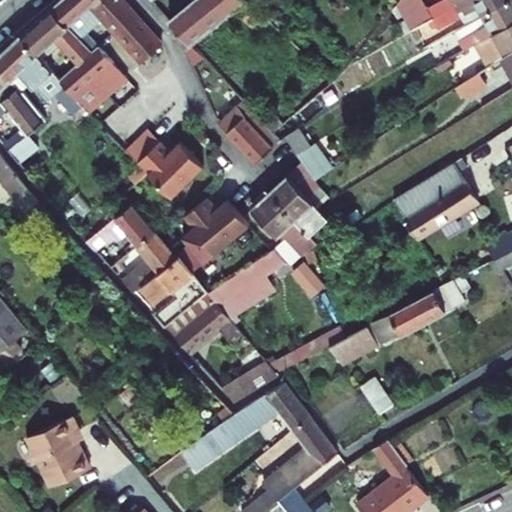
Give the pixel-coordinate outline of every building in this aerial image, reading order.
[(70,25),(90,5),(95,0),(59,0),(53,6),(70,25)] [(104,21),(106,20),(142,62),(163,43),(124,0),(95,0),(90,5),(102,19),(104,21)] [(193,0),(170,19),(190,43),(233,8),(242,0),(193,0)] [(270,19),(248,0),(242,0),(233,8),(253,26),(259,19),(265,24),(270,19)] [(399,0),(396,4),(403,15),(405,19),(411,30),(433,18),(427,7),(423,0),(399,0)] [(440,0),(427,7),(433,18),(465,0),(440,0)] [(465,0),(433,18),(439,28),(461,16),(465,24),(508,0),(465,0)] [(456,30),(466,49),(475,44),(511,22),(511,0),(508,0),(465,24),(456,30)] [(398,18),(403,15),(396,4),(393,9),(398,18)] [(102,19),(90,5),(70,25),(93,50),(99,45),(87,32),(102,19)] [(22,33),(39,53),(57,37),(70,25),(53,6),(22,33)] [(406,33),(411,30),(405,19),(400,22),(406,33)] [(511,22),(475,44),(488,65),(491,63),(511,49),(511,22)] [(93,50),(70,25),(57,37),(80,62),(93,50)] [(39,53),(22,33),(0,53),(0,72),(14,90),(19,86),(21,89),(30,82),(35,88),(37,86),(49,100),(56,93),(74,114),(79,110),(83,114),(88,110),(60,79),(39,53)] [(88,110),(89,112),(128,78),(99,45),(93,50),(80,62),(60,79),(88,110)] [(511,49),(491,63),(494,68),(506,62),(511,71),(511,49)] [(470,94),(486,84),(479,71),(463,82),(469,92),(470,94)] [(0,101),(1,101),(14,90),(0,72),(0,101)] [(463,82),(456,86),(463,97),(469,92),(463,82)] [(4,143),(9,149),(28,133),(45,119),(21,89),(19,86),(14,90),(1,101),(0,101),(0,114),(7,108),(23,128),(4,143)] [(256,163),(281,139),(243,98),(218,122),(256,163)] [(286,136),(297,154),(311,145),(299,127),(286,136)] [(126,150),(137,161),(159,139),(149,128),(126,150)] [(28,133),(9,149),(20,162),(39,146),(28,133)] [(161,140),(159,139),(137,161),(173,195),(204,164),(180,140),(171,150),(161,140)] [(334,167),(315,142),(311,145),(297,154),(302,160),(316,179),(334,167)] [(0,175),(27,209),(40,199),(0,150),(0,175)] [(467,166),(462,157),(394,199),(418,237),(479,200),(461,170),(467,166)] [(302,160),(270,191),(317,241),(326,250),(335,242),(319,225),(328,216),(318,205),(329,195),(316,179),(302,160)] [(128,175),(135,183),(147,172),(139,163),(128,175)] [(270,191),(252,208),(278,235),(282,231),(304,254),(308,250),(312,262),(319,260),(313,245),(317,241),(270,191)] [(208,195),(185,214),(195,226),(184,234),(192,244),(184,251),(197,267),(249,224),(228,198),(217,206),(208,195)] [(132,203),(88,240),(96,249),(113,234),(118,240),(128,231),(138,243),(155,229),(132,203)] [(149,256),(123,278),(135,291),(144,284),(178,256),(155,229),(138,243),(149,256)] [(494,258),(511,248),(511,230),(503,235),(501,232),(485,239),(494,258)] [(275,247),(210,291),(215,299),(230,318),(235,323),(240,319),(236,313),(276,287),(266,274),(286,260),(275,247)] [(511,248),(494,258),(489,260),(496,272),(502,268),(511,263),(511,248)] [(184,251),(180,254),(192,270),(197,267),(184,251)] [(156,313),(166,325),(209,290),(192,270),(180,254),(178,256),(144,284),(157,301),(172,290),(178,296),(156,313)] [(326,285),(305,260),(291,272),(312,296),(326,285)] [(496,272),(510,294),(511,292),(511,284),(502,268),(496,272)] [(471,286),(464,274),(345,337),(331,345),(343,364),(381,344),(381,343),(389,338),(390,339),(465,299),(461,291),(471,286)] [(210,291),(168,326),(191,352),(219,328),(232,343),(243,333),(235,323),(230,318),(215,299),(210,291)] [(0,294),(0,349),(27,328),(0,294)] [(283,368),(345,337),(339,325),(276,358),(269,362),(276,372),(283,368)] [(268,361),(224,388),(235,401),(278,374),(276,372),(269,362),(268,361)] [(379,412),(394,403),(376,375),(361,385),(379,412)] [(201,437),(186,447),(195,458),(260,418),(264,424),(279,412),(293,429),(311,416),(284,381),(201,437)] [(28,436),(50,485),(90,466),(74,431),(80,429),(73,415),(28,436)] [(338,452),(311,416),(293,429),(306,447),(263,481),(269,489),(240,511),(260,511),(284,494),(294,486),(338,452)] [(406,465),(408,464),(389,438),(374,446),(396,474),(358,503),(364,511),(407,511),(429,496),(406,465)] [(183,449),(191,461),(195,458),(186,447),(183,449)] [(284,494),(299,511),(315,511),(294,486),(284,494)]
